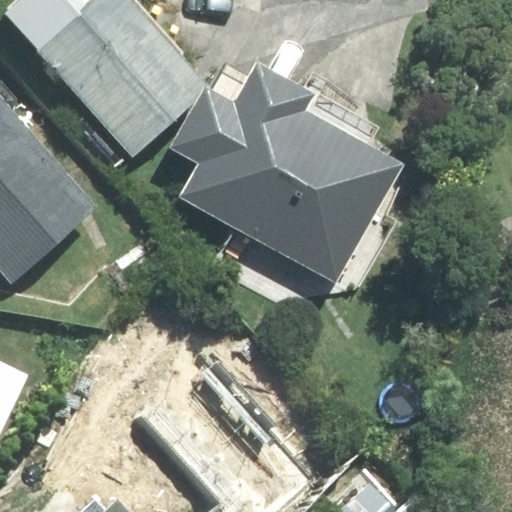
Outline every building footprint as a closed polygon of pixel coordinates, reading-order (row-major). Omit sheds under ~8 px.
[(105,0),(79,0),(23,53),(122,157),(192,91),(105,0)] [(190,94),(156,154),(181,169),(163,202),(322,291),(387,173),(363,159),(373,140),(239,65),(215,108),(190,94)] [(0,281),(7,289),(88,211),(3,121),(15,109),(0,93),(0,281)] [(0,405),(13,374),(0,368),(0,405)] [(358,469),(330,498),(343,511),(385,511),(394,504),(358,469)] [(156,511),(119,472),(75,511),(156,511)]
